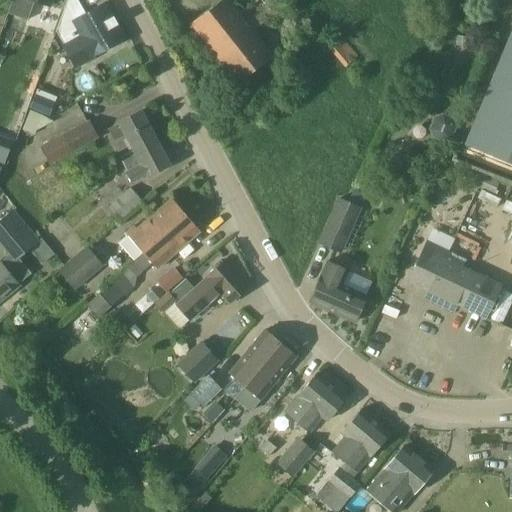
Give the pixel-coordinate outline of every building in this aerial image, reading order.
[(12,0),(7,13),(27,21),(34,1),(50,7),(52,0),(12,0)] [(253,32),(288,5),(283,0),(255,0),(239,14),(228,0),(222,0),(191,24),(236,84),(272,56),(253,32)] [(75,67),(92,57),(124,39),(104,3),(73,21),(83,39),(64,49),(75,67)] [(511,163),(511,21),(461,143),(511,163)] [(358,57),(342,38),(329,49),(330,50),(326,53),(331,59),(335,56),(344,68),(358,57)] [(47,117),(53,103),(35,96),(29,110),(47,117)] [(78,104),(66,109),(72,123),(85,118),(78,104)] [(129,151),(155,138),(140,111),(118,123),(119,123),(107,130),(114,142),(125,136),(126,138),(123,140),(129,151)] [(443,143),(452,139),(457,129),(453,119),(443,114),(433,118),(429,129),(433,138),(443,143)] [(71,153),(98,138),(89,120),(62,135),(71,153)] [(12,141),(0,136),(0,164),(3,165),(12,141)] [(129,151),(119,157),(126,172),(125,172),(132,185),(169,165),(155,138),(129,151)] [(483,204),(489,191),(479,187),(460,227),(488,240),(501,212),(483,204)] [(122,219),(142,201),(130,188),(110,205),(115,211),(107,218),(113,225),(122,218),(122,219)] [(340,252),(359,208),(337,198),(318,242),(340,252)] [(10,207),(3,199),(0,202),(0,241),(2,240),(11,249),(31,230),(10,207)] [(142,252),(185,215),(171,200),(137,229),(134,226),(126,233),(128,236),(119,244),(134,261),(142,252)] [(142,252),(156,268),(198,231),(185,215),(142,252)] [(443,307),(462,266),(447,259),(450,252),(426,241),(407,282),(427,291),(424,298),(443,307)] [(459,257),(477,255),(475,243),(457,245),(459,257)] [(74,290),(103,265),(86,246),(58,271),(74,290)] [(54,256),(51,253),(39,263),(42,267),(54,256)] [(229,304),(249,286),(225,260),(205,278),(206,278),(176,305),(189,320),(220,293),(229,304)] [(354,321),(365,296),(339,285),(346,271),(326,262),(308,301),(354,321)] [(0,299),(18,285),(0,263),(0,299)] [(186,272),(191,271),(192,266),(189,263),(184,264),(183,268),(186,272)] [(462,266),(443,307),(453,312),(456,305),(485,318),(501,285),(462,266)] [(157,283),(166,293),(183,279),(174,268),(157,283)] [(133,287),(121,273),(86,304),(98,318),(122,296),(132,307),(145,295),(136,285),(133,287)] [(163,313),(176,302),(168,292),(154,303),(163,313)] [(244,386),(280,343),(264,330),(228,373),(244,386)] [(194,382),(217,360),(201,343),(177,365),(194,382)] [(280,343),(244,386),(260,400),(296,357),(280,343)] [(326,421),(346,398),(317,373),(285,412),(310,432),(322,418),(326,421)] [(203,407),(221,389),(208,376),(189,393),(203,407)] [(357,473),(370,458),(389,434),(360,410),(340,433),(344,437),(331,452),(350,468),(346,473),(339,467),(327,481),(328,481),(315,496),(333,511),(338,511),(349,498),(361,485),(352,479),(357,473)] [(293,477),(314,451),(297,437),(276,463),(293,477)] [(269,457),(276,447),(266,439),(258,449),(269,457)] [(391,511),(398,511),(433,470),(404,446),(366,491),(391,511)] [(208,480),(228,458),(215,447),(195,470),(208,480)]
